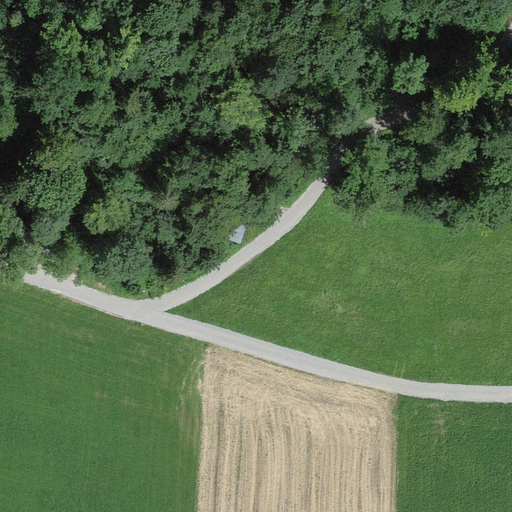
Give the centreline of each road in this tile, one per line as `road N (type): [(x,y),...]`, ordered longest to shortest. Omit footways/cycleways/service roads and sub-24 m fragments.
road 1 (track): [(0,268),(309,364),(417,387),(511,392)]
road 2 (track): [(511,39),(468,87),(383,118),(347,144),(288,223),(229,267),(181,298),(132,309)]
